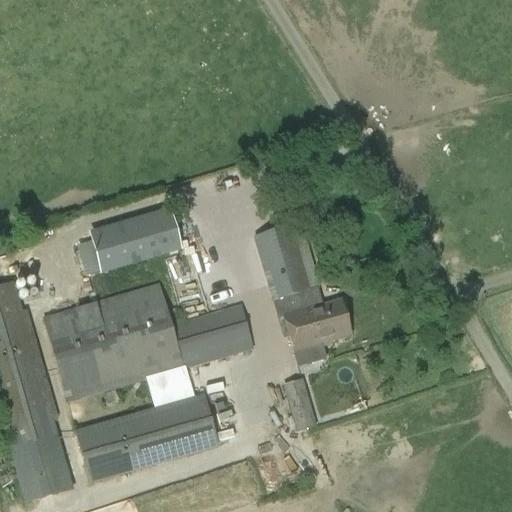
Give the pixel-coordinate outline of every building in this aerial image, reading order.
[(168,209),(88,234),(101,276),(181,251),(168,209)] [(276,318),(281,316),(293,356),(321,348),(320,346),(349,337),(339,302),(312,309),(288,229),(272,234),(252,240),(276,318)] [(23,505),(70,491),(54,439),(10,285),(0,287),(0,424),(8,453),(23,505)] [(252,351),(241,308),(209,317),(170,328),(157,285),(41,319),(65,404),(183,371),(252,351)] [(301,383),(283,388),(295,433),(315,428),(301,383)] [(219,454),(204,402),(76,439),(91,491),(219,454)]
